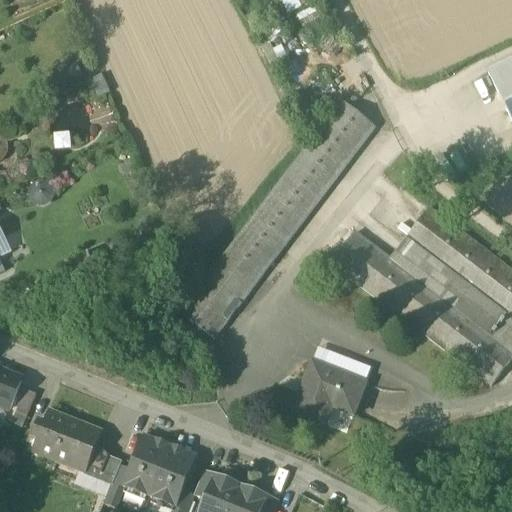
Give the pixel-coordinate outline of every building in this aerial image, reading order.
[(287,13),(299,9),(295,0),(284,0),(282,1),(287,13)] [(511,61),(489,72),(511,120),(511,61)] [(83,79),(74,66),(59,76),(68,89),(83,79)] [(109,95),(102,78),(89,83),(97,100),(109,95)] [(310,145),(220,262),(195,296),(179,316),(213,342),(254,288),(375,130),(342,103),(310,145)] [(511,273),(429,211),(405,243),(511,323),(511,273)] [(160,230),(151,215),(139,222),(148,237),(160,230)] [(0,261),(12,256),(0,231),(0,261)] [(491,388),(511,360),(511,355),(391,262),(355,235),(331,267),(491,388)] [(511,323),(405,243),(391,262),(511,355),(511,323)] [(312,366),(365,386),(372,369),(319,348),(312,366)] [(293,415),(320,426),(327,408),(353,418),(365,386),(312,366),(293,415)] [(21,383),(0,374),(0,408),(10,412),(21,383)] [(25,393),(11,426),(22,431),(36,397),(25,393)] [(44,411),(39,425),(43,426),(48,413),(44,411)] [(79,473),(87,477),(96,454),(103,434),(74,423),(48,413),(43,426),(39,425),(32,441),(43,445),(38,457),(58,465),(79,473)] [(123,491),(149,502),(170,449),(143,439),(129,474),(122,491),(123,491)] [(195,459),(170,449),(149,502),(174,511),(181,493),(195,459)] [(87,477),(112,487),(119,470),(121,464),(96,454),(87,477)] [(129,474),(119,470),(112,487),(107,498),(104,508),(114,511),(123,491),(122,491),(129,474)] [(87,477),(79,473),(74,485),(107,498),(112,487),(87,477)] [(204,475),(195,498),(206,502),(215,480),(204,475)] [(232,511),(239,494),(226,489),(228,485),(215,480),(206,502),(201,511),(232,511)] [(189,511),(195,498),(181,493),(174,511),(173,511),(189,511)] [(252,499),(239,494),(232,511),(261,511),(266,500),(253,495),(252,499)] [(261,511),(275,511),(278,505),(266,500),(261,511)]
